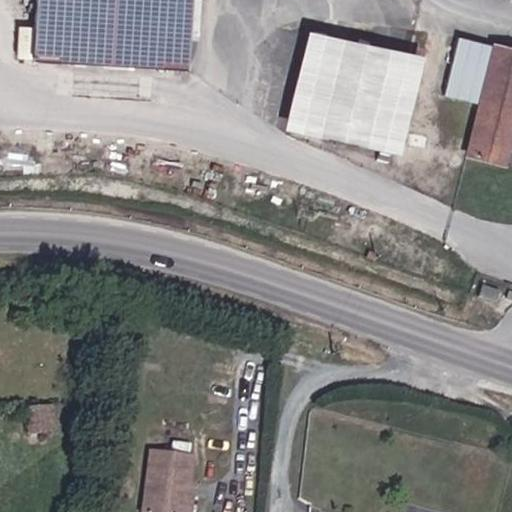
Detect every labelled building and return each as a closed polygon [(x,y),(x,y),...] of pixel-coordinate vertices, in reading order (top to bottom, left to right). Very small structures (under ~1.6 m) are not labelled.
[(35,0),(32,55),(98,60),(185,67),(187,35),(190,0),(35,0)] [(425,57),(312,30),(288,131),(401,158),(425,57)] [(511,155),(511,49),(496,45),(470,149),(511,160),(511,155)] [(24,408),(28,435),(55,431),(51,404),(24,408)] [(179,511),(183,463),(141,460),(137,511),(179,511)]
